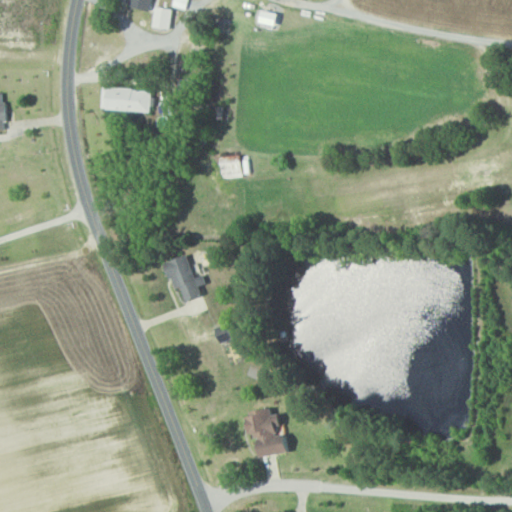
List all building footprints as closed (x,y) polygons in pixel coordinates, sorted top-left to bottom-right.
[(153,11),(156,0),(132,0),(132,4),(153,11)] [(189,9),(191,0),(177,0),(176,6),(189,9)] [(177,8),(159,5),(156,26),(173,29),(177,8)] [(283,13),(266,9),(263,21),(280,26),(283,13)] [(156,89),(106,87),(105,109),(155,111),(156,89)] [(0,129),(10,129),(9,92),(0,92),(0,129)] [(225,175),(245,174),(244,155),(224,156),(225,175)] [(169,261),(177,289),(185,287),(189,300),(206,295),(203,285),(209,284),(206,273),(197,276),(191,254),(169,261)] [(218,327),(224,342),(240,337),(234,321),(218,327)] [(292,452),(286,412),(276,414),(275,408),(250,411),(253,433),(260,432),(263,456),(292,452)]
